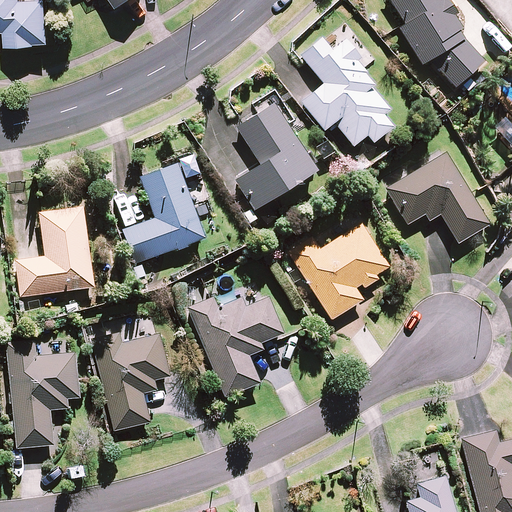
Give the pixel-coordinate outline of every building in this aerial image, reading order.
[(22,0),(15,1),(15,0),(0,0),(0,36),(4,36),(4,44),(46,40),(42,0),(22,0)] [(459,82),(466,91),(476,84),(470,75),(484,65),(439,0),(386,0),(402,23),(397,27),(422,64),(432,57),(452,87),(459,82)] [(321,35),(299,52),(322,81),(300,99),(324,129),(334,121),(353,144),(366,133),(372,141),(393,124),(383,112),(389,107),(371,84),(373,82),(365,72),(367,71),(356,58),(359,55),(345,37),(331,48),(321,35)] [(273,100),(235,125),(259,161),(234,177),(253,206),(316,165),(273,100)] [(486,225),(444,153),(385,188),(407,224),(423,214),(427,220),(439,213),(456,242),(486,225)] [(205,235),(175,160),(137,175),(153,216),(122,228),(135,262),(205,235)] [(82,204),(37,210),(43,254),(14,258),(20,295),(93,285),(82,204)] [(361,299),(353,287),(357,284),(361,290),(379,279),(375,273),(386,266),(360,224),(318,249),(311,237),(288,251),(330,319),(361,299)] [(281,333),(266,297),(244,306),(241,298),(217,309),(212,297),(188,307),(225,396),(260,381),(248,354),(260,349),(258,342),(281,333)] [(166,375),(157,334),(120,343),(118,333),(92,339),(113,430),(147,422),(141,393),(154,390),(152,378),(166,375)] [(35,356),(33,339),(7,342),(17,448),(52,445),(48,409),(66,408),(65,397),(77,396),(72,352),(35,356)] [(511,511),(511,438),(494,443),(482,395),(452,403),(479,511),(511,511)] [(454,511),(443,475),(415,483),(419,496),(405,500),(408,511),(454,511)]
